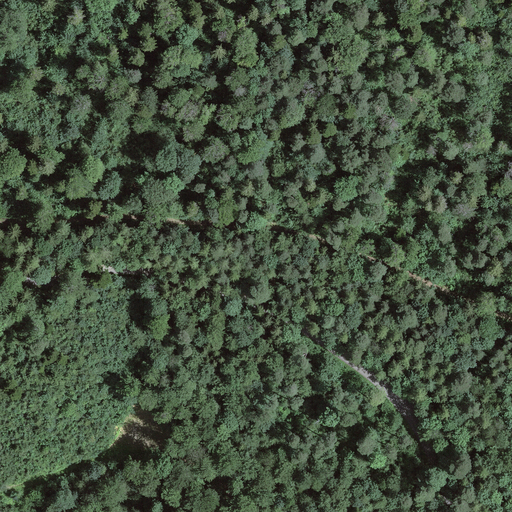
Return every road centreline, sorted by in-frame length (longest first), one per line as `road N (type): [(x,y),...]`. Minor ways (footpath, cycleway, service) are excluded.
road 1 (unclassified): [(453,511),(406,415),(301,324),(252,301),(136,269),(45,281),(0,266)]
road 2 (track): [(236,511),(226,484),(162,448),(107,452),(0,492)]
